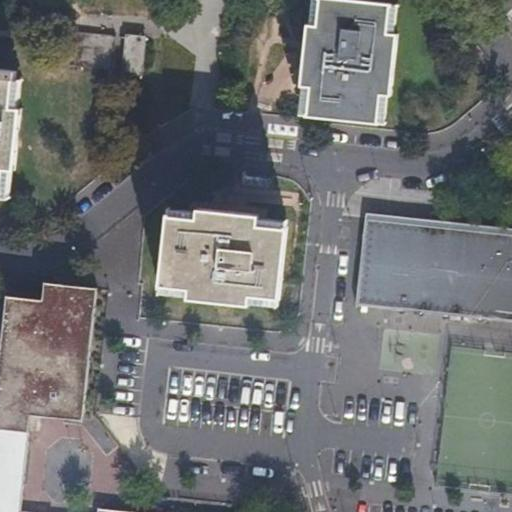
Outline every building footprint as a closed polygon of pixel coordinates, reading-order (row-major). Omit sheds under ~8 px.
[(311,86),(309,101),(308,115),(379,124),(383,94),(390,95),(397,36),(389,35),(392,6),(330,0),(320,0),(317,27),(309,27),(303,86),(311,86)] [(123,68),(133,69),(142,70),(145,37),(127,35),(123,68)] [(0,193),(4,194),(7,166),(15,166),(21,108),(13,107),(16,78),(0,76),(0,193)] [(251,295),(265,296),(279,297),(287,225),(259,222),(259,214),(201,208),(200,216),(171,213),(163,285),(191,288),(191,296),(250,302),(251,295)] [(511,232),(365,216),(355,303),(483,318),(488,282),(511,285),(511,232)] [(84,419),(99,287),(45,281),(43,298),(6,294),(0,353),(0,511),(144,511),(97,507),(96,511),(21,511),(32,414),(84,419)] [(511,321),(511,285),(488,282),(483,318),(511,321)]
